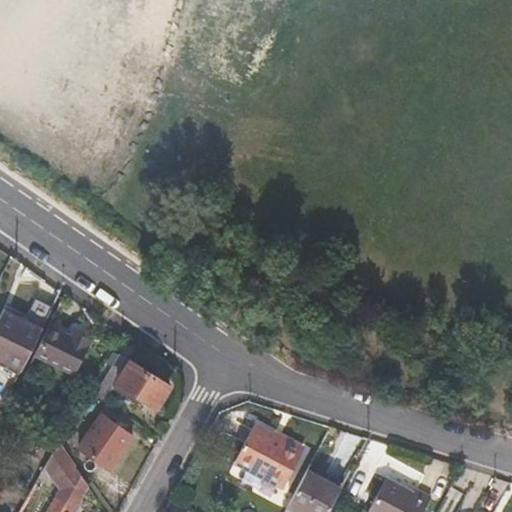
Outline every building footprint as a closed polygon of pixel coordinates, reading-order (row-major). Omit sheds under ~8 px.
[(0,360),(21,371),(49,311),(33,303),(24,322),(2,312),(0,316),(0,360)] [(75,375),(92,341),(74,332),(71,336),(50,325),(35,356),(75,375)] [(157,408),(170,387),(165,384),(170,376),(149,364),(145,369),(118,350),(93,394),(105,402),(114,388),(137,404),(141,398),(157,408)] [(111,470),(133,437),(101,415),(79,448),(111,470)] [(282,487),(302,452),(255,426),(234,462),(282,487)] [(71,511),(88,485),(57,444),(44,468),(60,477),(66,467),(74,477),(53,511),(71,511)] [(330,511),(343,490),(309,470),(291,504),(301,510),(300,511),(330,511)] [(423,511),(431,499),(416,491),(413,496),(385,481),(368,511),(423,511)]
